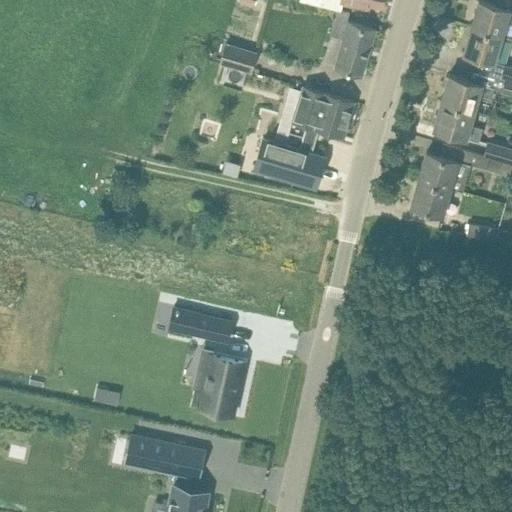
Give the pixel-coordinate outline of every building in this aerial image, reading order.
[(385,0),(300,0),(337,8),(341,9),(342,3),(369,8),(370,3),(385,6),(385,0)] [(511,9),(496,4),(482,0),(478,0),(471,25),(502,34),(505,22),(511,23),(511,9)] [(350,11),(341,9),(337,8),(329,35),(343,39),(335,66),(362,74),(376,28),(347,20),(350,11)] [(494,60),(502,34),(471,25),(464,52),(494,60)] [(254,54),(224,45),(220,63),(250,71),(254,54)] [(502,76),(507,78),(511,78),(511,65),(506,64),(502,76)] [(495,86),(468,78),(449,73),(441,100),(475,110),(479,96),(491,100),(495,86)] [(511,93),(511,78),(507,78),(503,91),(511,93)] [(264,136),(254,167),(316,185),(325,155),(312,151),(319,127),(344,134),(354,100),(335,94),(303,85),(293,118),(293,119),(306,123),(299,147),(264,136)] [(471,123),(475,110),(441,100),(433,127),(453,132),(480,139),(484,127),(471,123)] [(511,148),(489,141),(485,155),(511,162),(511,148)] [(479,153),(460,147),(442,142),(439,153),(460,159),(511,174),(511,162),(485,155),(479,153)] [(452,186),(460,159),(439,153),(427,150),(419,177),(452,186)] [(444,213),(452,186),(419,177),(411,204),(444,213)] [(468,233),(491,237),(496,238),(499,226),(470,221),(468,233)] [(174,308),(168,331),(227,344),(232,321),(174,308)] [(269,396),(281,343),(249,336),(242,372),(232,370),(228,385),(238,387),(238,389),(269,396)] [(96,387),(93,401),(104,403),(107,390),(96,387)] [(131,433),(125,460),(178,472),(184,444),(131,433)] [(206,511),(207,511),(204,511),(208,492),(174,485),(167,511),(206,511)]
